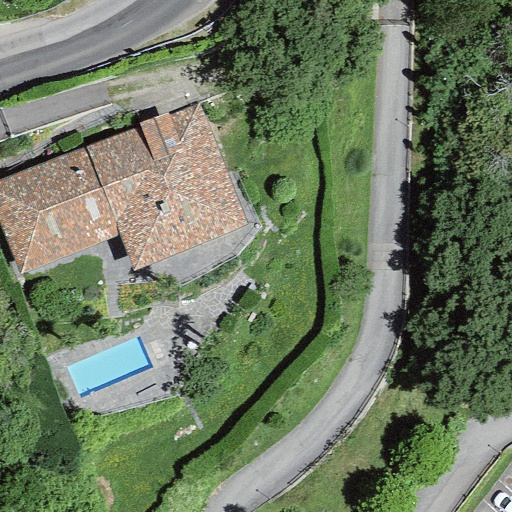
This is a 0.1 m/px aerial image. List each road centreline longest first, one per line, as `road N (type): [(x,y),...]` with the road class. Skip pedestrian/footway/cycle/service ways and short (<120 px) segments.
road 1 (motorway): [(511,152),(0,33)]
road 2 (motorway): [(0,338),(511,454)]
road 3 (tertiary): [(161,0),(94,37),(0,67)]
